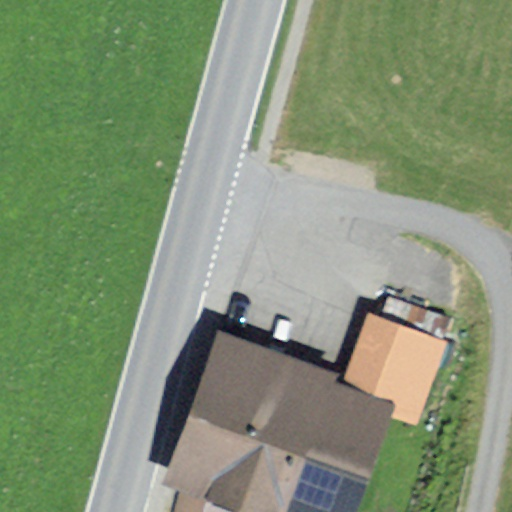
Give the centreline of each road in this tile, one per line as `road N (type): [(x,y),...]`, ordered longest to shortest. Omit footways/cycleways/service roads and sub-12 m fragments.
road 1 (track): [(479,511),(508,333),(500,276),(488,256),(442,226),(209,167)]
road 2 (secondary): [(255,0),(117,511)]
